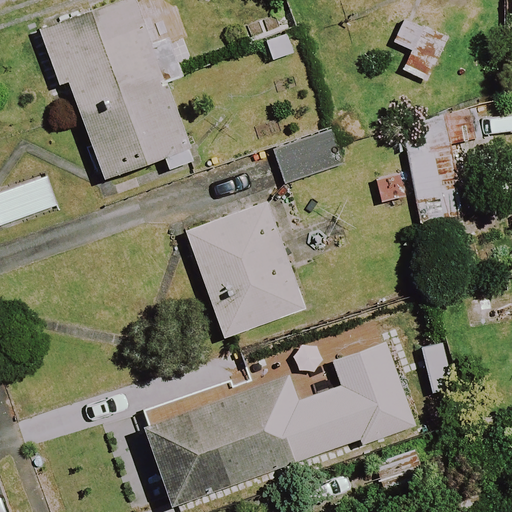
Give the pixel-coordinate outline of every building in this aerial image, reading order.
[(175,67),(151,0),(135,0),(39,34),(59,89),(68,85),(102,183),(186,154),(157,73),(175,67)] [(249,14),(244,0),(202,0),(210,26),(249,14)] [(391,46),(410,54),(400,77),(427,88),(437,65),(449,36),(403,17),(391,46)] [(379,206),(413,200),(418,225),(463,217),(446,121),(401,129),(408,171),(373,176),(379,206)] [(337,170),(324,134),(270,153),(283,189),(337,170)] [(0,233),(56,212),(43,179),(0,196),(0,233)] [(302,313),(265,207),(184,235),(221,341),(302,313)] [(417,422),(389,340),(146,422),(174,504),(417,422)] [(423,481),(415,452),(373,464),(381,493),(423,481)]
